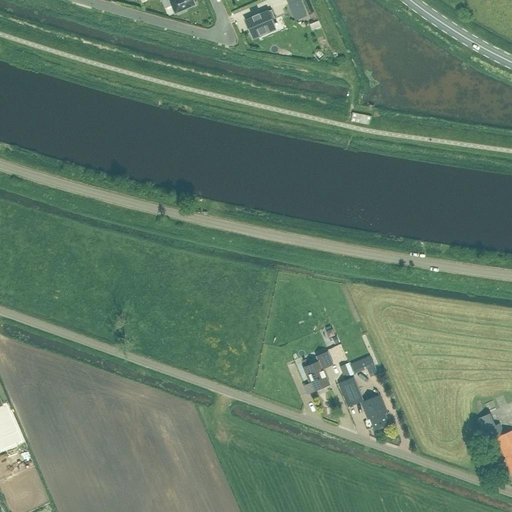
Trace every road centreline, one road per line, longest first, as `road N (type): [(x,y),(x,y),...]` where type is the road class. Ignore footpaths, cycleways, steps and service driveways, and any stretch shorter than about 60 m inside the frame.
road 1 (unclassified): [(0,310),(511,492)]
road 2 (unclassified): [(511,275),(210,221),(0,164)]
road 3 (residential): [(215,0),(224,21),(215,38),(83,0)]
road 4 (secondary): [(511,62),(409,0)]
